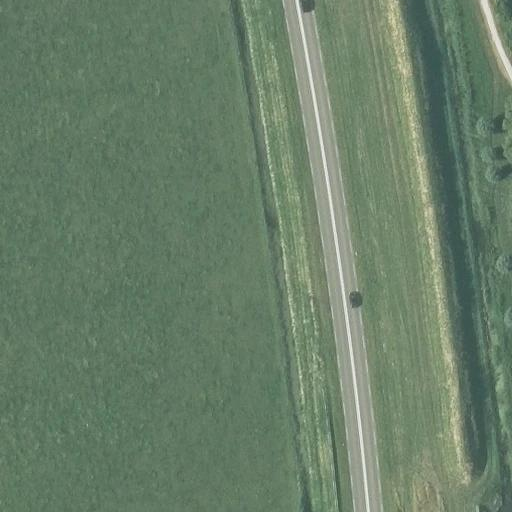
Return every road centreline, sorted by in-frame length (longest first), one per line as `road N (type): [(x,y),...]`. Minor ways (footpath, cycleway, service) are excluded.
road 1 (primary): [(399,511),(361,238),(326,74),(300,0)]
road 2 (primary): [(297,0),(361,511)]
